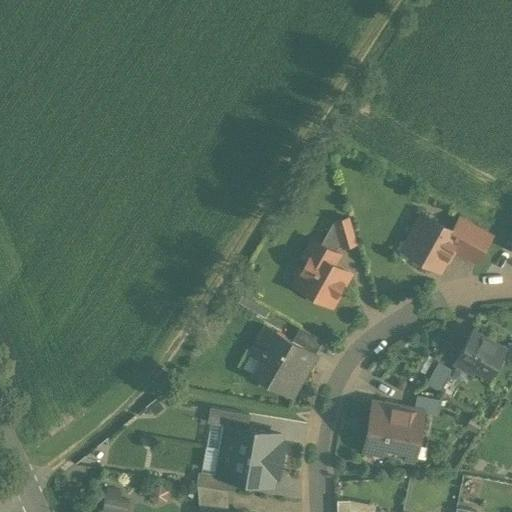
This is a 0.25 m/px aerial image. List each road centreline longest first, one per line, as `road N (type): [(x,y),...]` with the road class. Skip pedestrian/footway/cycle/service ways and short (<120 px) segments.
road 1 (track): [(394,0),(146,391),(27,489)]
road 2 (residential): [(318,511),(321,422),(340,372),(371,335),(445,300),(511,290)]
